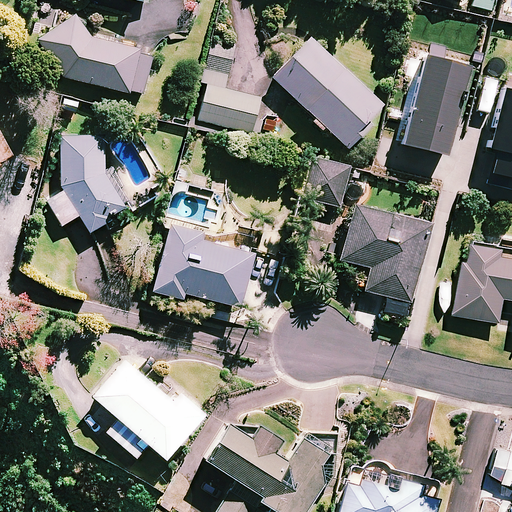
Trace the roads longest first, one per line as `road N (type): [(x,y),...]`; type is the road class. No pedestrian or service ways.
road 1 (residential): [(511,389),(324,346)]
road 2 (unknown): [(495,389),(462,511)]
